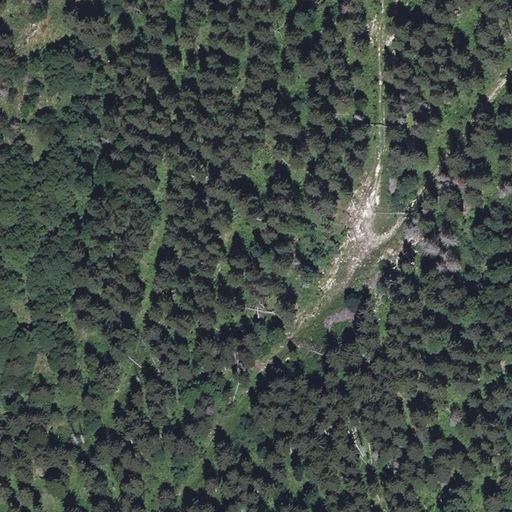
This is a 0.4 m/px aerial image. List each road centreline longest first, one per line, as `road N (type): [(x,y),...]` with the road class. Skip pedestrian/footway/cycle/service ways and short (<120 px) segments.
road 1 (track): [(511,79),(178,511)]
road 2 (track): [(75,511),(139,373),(170,246),(192,0)]
road 3 (track): [(366,264),(383,115),(381,0)]
